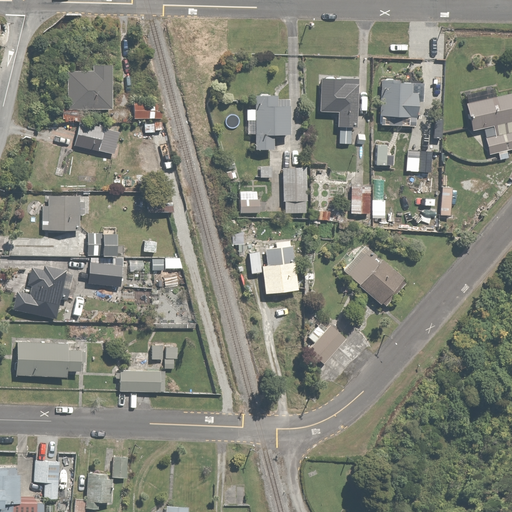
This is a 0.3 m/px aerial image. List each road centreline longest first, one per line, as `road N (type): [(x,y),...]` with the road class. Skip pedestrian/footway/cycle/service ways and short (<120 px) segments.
road 1 (residential): [(0,419),(278,429),(325,420),(367,389),(511,223)]
road 2 (residential): [(33,0),(511,10)]
road 3 (residential): [(0,127),(33,0)]
